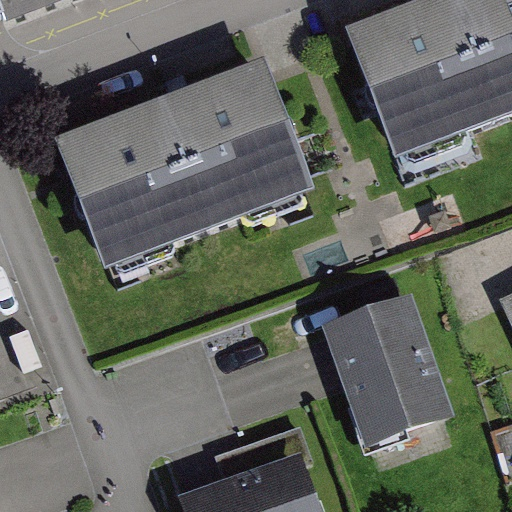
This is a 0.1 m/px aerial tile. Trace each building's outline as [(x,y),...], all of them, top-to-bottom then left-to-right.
[(19,0),(31,31),(114,0),(19,0)] [(511,0),(464,0),(345,46),(395,177),(511,132),(511,0)] [(55,155),(106,288),(317,208),(266,75),(55,155)] [(438,304),(348,332),(386,451),(476,423),(438,304)] [(22,511),(4,456),(0,457),(0,511),(22,511)] [(351,511),(338,465),(211,501),(214,511),(351,511)]
